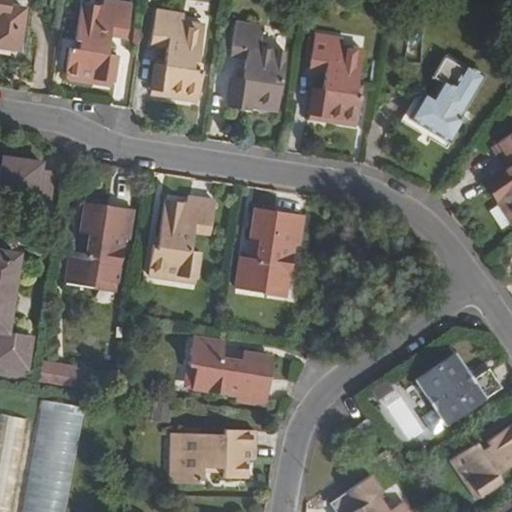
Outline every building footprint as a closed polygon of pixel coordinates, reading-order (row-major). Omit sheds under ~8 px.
[(0,0),(0,45),(18,48),(24,8),(8,6),(8,0),(0,0)] [(92,74),(111,76),(115,54),(105,52),(108,33),(125,31),(129,3),(111,0),(101,0),(100,6),(79,3),(73,40),(77,40),(76,48),(72,48),(66,47),(62,77),(91,81),(92,74)] [(193,61),(196,61),(202,24),(181,21),(182,14),(156,10),(151,38),(166,44),(163,65),(153,64),(150,85),(169,89),(168,95),(196,100),(201,71),(195,69),(192,69),(193,61)] [(234,22),(230,50),(246,56),(243,79),(230,77),(226,104),(249,107),(250,100),(277,104),(284,52),(257,48),(260,26),(234,22)] [(354,94),(356,84),(361,49),(339,46),(340,37),(313,33),(309,60),(324,68),(322,88),(313,87),(310,110),(328,112),(327,120),(355,124),(360,94),(354,94)] [(461,100),(465,103),(486,68),(468,57),(463,66),(445,55),(432,75),(440,80),(430,96),(422,92),(409,116),(449,141),(463,115),(459,113),(455,111),(461,100)] [(110,84),(111,76),(92,74),(91,81),(110,84)] [(169,89),(150,85),(149,93),(168,95),(169,89)] [(459,113),(465,103),(461,100),(455,111),(459,113)] [(308,117),(327,120),(328,112),(310,110),(308,117)] [(502,196),(511,210),(511,129),(490,144),(505,166),(509,171),(502,176),(499,171),(484,182),(496,201),(502,196)] [(35,201),(39,169),(41,163),(12,159),(12,164),(0,172),(0,177),(9,191),(8,198),(35,201)] [(509,171),(505,166),(499,171),(502,176),(509,171)] [(53,171),(39,169),(35,201),(49,203),(53,171)] [(176,272),(195,275),(199,250),(191,248),(193,230),(209,232),(214,200),(186,196),(185,204),(163,200),(155,245),(151,245),(146,274),(175,279),(176,272)] [(511,210),(502,196),(496,201),(511,222),(511,221),(511,210)] [(101,207),(102,200),(82,197),(81,205),(101,207)] [(101,207),(81,205),(76,233),(88,235),(85,253),(73,251),(67,250),(62,283),(89,287),(91,280),(113,283),(121,234),(125,235),(130,204),(102,200),(101,207)] [(258,257),(248,255),(241,255),(236,285),(263,290),(265,283),(286,286),(293,242),(297,243),(302,213),(273,209),(273,216),(254,213),(251,237),(261,238),(258,257)] [(88,235),(76,233),(73,251),(85,253),(88,235)] [(251,237),(248,255),(258,257),(261,238),(251,237)] [(176,272),(175,279),(194,282),(195,275),(176,272)] [(0,363),(6,365),(10,331),(0,329),(0,363)] [(266,354),(242,351),(241,361),(222,359),(223,348),(224,342),(192,337),(188,365),(195,366),(191,387),(235,393),(235,401),(266,405),(270,376),(263,374),(266,354)] [(242,351),(223,348),(222,359),(241,361),(242,351)] [(451,352),(412,378),(432,408),(420,416),(431,432),(499,387),(485,367),(468,378),(451,352)] [(81,368),(40,362),(37,382),(79,388),(81,368)] [(195,366),(188,365),(185,387),(191,387),(195,366)] [(93,370),(81,368),(79,388),(90,390),(93,370)] [(38,398),(23,511),(66,511),(81,404),(38,398)] [(0,475),(12,478),(26,418),(3,413),(0,427),(0,475)] [(376,426),(370,417),(353,429),(359,438),(376,426)] [(511,421),(484,440),(487,444),(479,449),(477,445),(474,442),(450,458),(465,482),(471,478),(481,493),(501,480),(496,473),(511,462),(511,421)] [(179,455),(172,455),(171,482),(204,483),(205,467),(224,468),(223,475),(240,476),(241,459),(249,459),(250,431),(219,429),(219,435),(180,433),(179,455)] [(484,440),(477,445),(479,449),(487,444),(484,440)] [(328,503),(334,511),(408,511),(401,501),(386,511),(376,495),(381,492),(369,475),(328,503)] [(471,478),(465,482),(475,497),(481,493),(471,478)]
